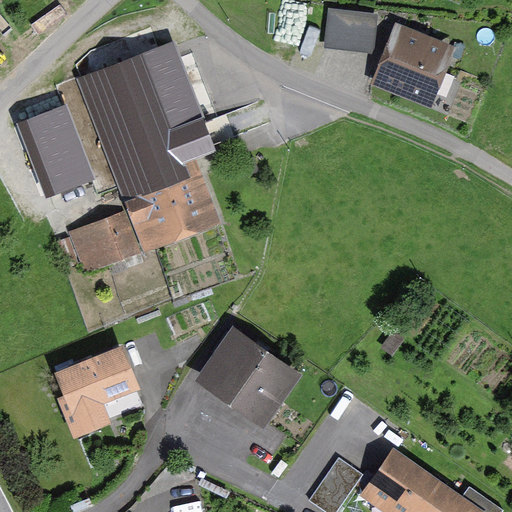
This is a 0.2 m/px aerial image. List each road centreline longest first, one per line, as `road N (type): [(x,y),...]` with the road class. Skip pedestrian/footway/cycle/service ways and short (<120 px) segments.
road 1 (unclassified): [(186,0),(281,70),(511,178)]
road 2 (unclassified): [(0,98),(103,0)]
